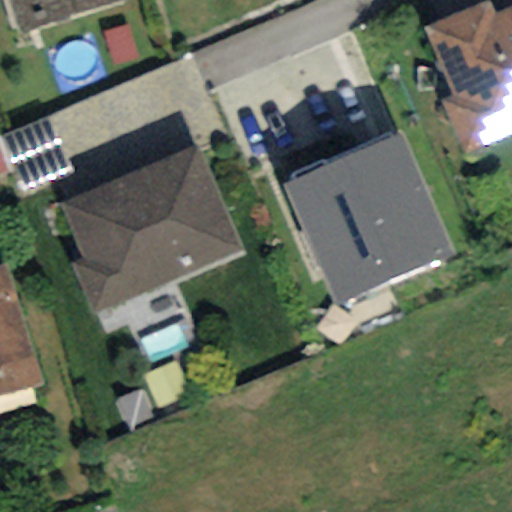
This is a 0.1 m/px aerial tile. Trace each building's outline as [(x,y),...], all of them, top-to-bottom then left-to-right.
[(119,0),(0,0),(0,16),(8,44),(123,11),(119,0)] [(457,158),(511,135),(511,19),(493,27),(485,6),(422,31),(452,106),(438,111),(457,158)] [(389,133),(277,183),(340,321),(452,270),(389,133)] [(195,158),(59,216),(83,270),(74,274),(96,325),(240,263),(195,158)] [(0,404),(35,393),(0,289),(0,404)]
